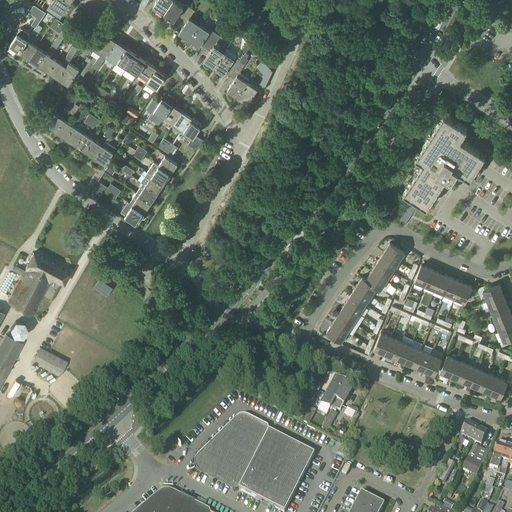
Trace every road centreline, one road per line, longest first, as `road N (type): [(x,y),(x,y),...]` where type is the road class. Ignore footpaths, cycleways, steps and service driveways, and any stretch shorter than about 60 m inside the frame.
road 1 (residential): [(505,419),(301,341),(385,230),(472,271),(511,268)]
road 2 (tertiary): [(228,305),(320,197),(415,61)]
road 3 (unclassified): [(173,264),(67,189),(41,161),(0,79)]
road 4 (residential): [(249,134),(121,0)]
road 5 (tertiary): [(112,420),(228,305)]
road 6 (unclassified): [(173,264),(249,134)]
road 7 (residential): [(249,134),(311,0)]
road 8 (unclassified): [(156,477),(237,408),(272,424)]
road 9 (tertiary): [(8,511),(112,420)]
